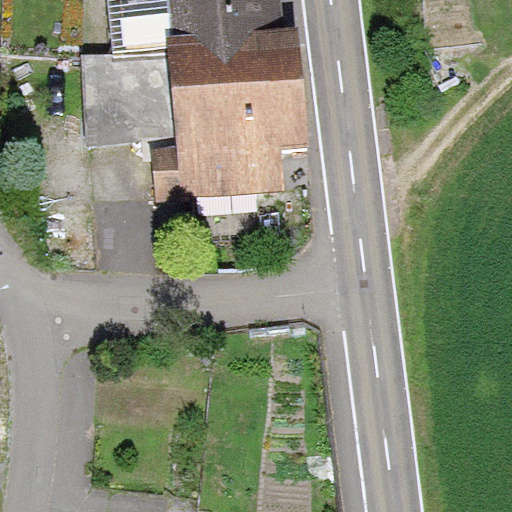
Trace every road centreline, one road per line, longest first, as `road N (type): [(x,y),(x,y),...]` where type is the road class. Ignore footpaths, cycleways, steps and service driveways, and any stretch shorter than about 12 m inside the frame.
road 1 (unclassified): [(367,280),(33,310)]
road 2 (secondary): [(328,0),(367,280)]
road 3 (secondary): [(367,280),(398,511)]
road 4 (track): [(511,72),(391,193),(356,197)]
road 5 (residential): [(33,310),(27,511)]
